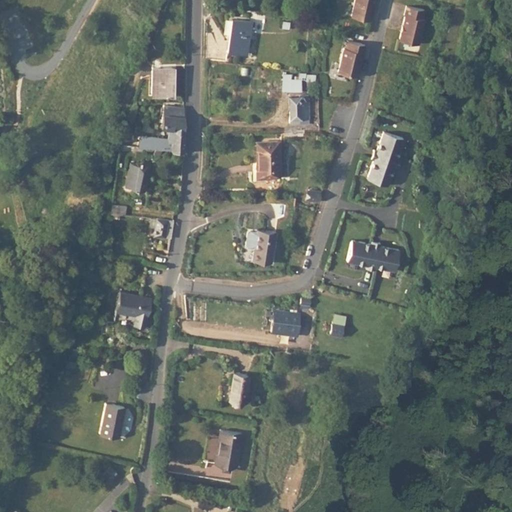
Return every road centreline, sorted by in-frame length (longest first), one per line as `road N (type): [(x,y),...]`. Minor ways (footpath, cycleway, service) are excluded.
road 1 (track): [(0,480),(61,352),(123,106),(161,0)]
road 2 (residential): [(172,285),(242,294),(298,286),(309,274),(386,0)]
road 3 (tertiary): [(172,285),(196,140),(196,0)]
road 4 (tertiary): [(137,511),(172,285)]
